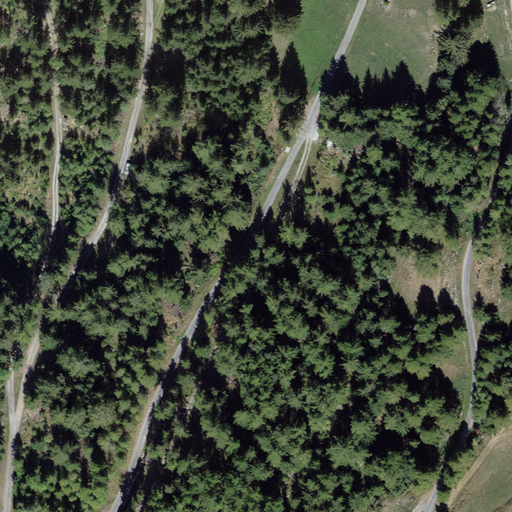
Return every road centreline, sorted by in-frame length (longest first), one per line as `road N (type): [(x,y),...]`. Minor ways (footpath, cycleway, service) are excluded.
road 1 (track): [(8,420),(125,156),(148,0)]
road 2 (track): [(47,0),(57,60),(50,195),(41,257),(9,352),(8,420)]
road 3 (track): [(425,511),(468,402),(465,253),(511,130)]
road 4 (track): [(359,0),(244,262)]
road 5 (track): [(110,511),(130,466),(195,374),(244,262)]
road 6 (track): [(146,511),(195,374)]
